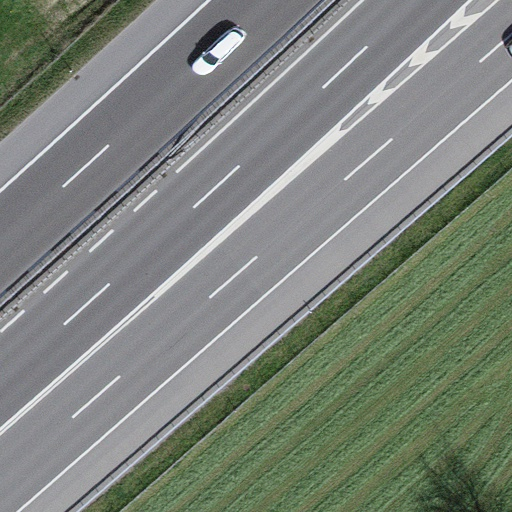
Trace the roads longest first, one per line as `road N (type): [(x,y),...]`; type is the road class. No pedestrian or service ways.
road 1 (motorway): [(0,464),(511,33)]
road 2 (motorway): [(0,385),(419,0)]
road 3 (motorway): [(263,0),(0,240)]
